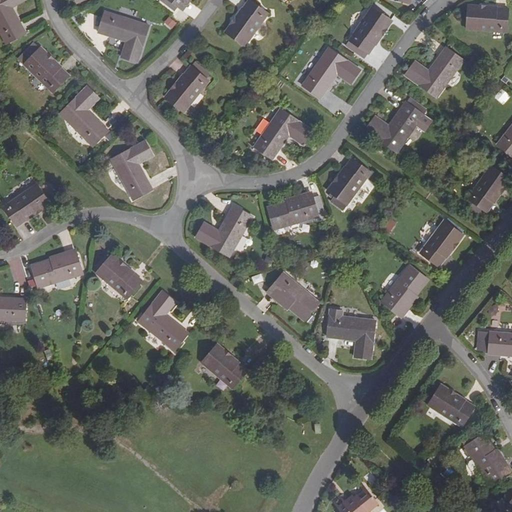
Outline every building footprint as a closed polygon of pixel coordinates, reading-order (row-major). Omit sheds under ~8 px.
[(0,0),(0,32),(6,44),(26,33),(12,8),(25,0),(0,0)] [(181,9),(187,0),(182,0),(178,6),(181,9)] [(248,0),(225,32),(245,46),(268,14),(248,0)] [(466,30),(506,32),(508,8),(468,5),(466,30)] [(369,54),(391,21),(372,8),(349,40),(369,54)] [(149,26),(105,12),(99,33),(126,42),(121,57),(137,62),(149,26)] [(171,29),(176,22),(168,16),(163,23),(171,29)] [(41,47),(39,49),(37,51),(32,46),(18,59),(53,92),(69,75),(41,47)] [(320,99),(336,75),(339,69),(344,73),(341,78),(351,84),(360,70),(328,48),(302,86),(320,99)] [(405,76),(436,98),(463,61),(446,48),(428,71),(415,62),(405,76)] [(193,62),(190,66),(196,71),(199,67),(193,62)] [(209,75),(199,67),(196,71),(190,66),(165,97),(184,113),(209,81),(206,79),(209,75)] [(88,102),(92,106),(99,99),(87,87),(60,114),(93,147),(109,131),(88,110),(84,106),(88,102)] [(88,110),(92,106),(88,102),(84,106),(88,110)] [(426,111),(413,102),(410,106),(406,103),(405,102),(388,126),(385,130),(380,127),(384,122),(375,117),(365,130),(396,153),(426,111)] [(303,145),(312,131),(281,109),(255,147),(272,159),(288,136),(303,145)] [(388,126),(384,122),(380,127),(385,130),(388,126)] [(511,125),(497,145),(511,156),(511,125)] [(111,159),(133,200),(152,189),(138,164),(152,156),(144,141),(111,159)] [(327,190),(331,193),(335,196),(333,199),(331,202),(343,210),(370,172),(351,158),(327,190)] [(510,180),(491,166),(467,199),(487,213),(510,180)] [(4,207),(18,227),(51,204),(37,184),(4,207)] [(285,207),(313,199),(312,194),(283,203),(285,207)] [(318,216),(313,199),(285,207),(283,203),(267,208),(274,230),(318,216)] [(205,223),(196,238),(230,257),(253,217),(233,206),(218,231),(205,223)] [(387,217),(382,229),(390,232),(395,221),(387,217)] [(420,253),(439,267),(463,236),(443,221),(420,253)] [(50,264),(77,256),(76,252),(49,261),(50,264)] [(112,255),(108,260),(100,268),(96,273),(127,299),(142,280),(112,255)] [(83,274),(77,256),(50,264),(49,261),(32,266),(39,287),(83,274)] [(100,268),(108,260),(104,257),(97,266),(100,268)] [(382,302),(396,313),(414,290),(417,293),(428,280),(410,266),(382,302)] [(251,276),(253,284),(263,281),(261,273),(251,276)] [(283,273),(271,287),(294,306),(291,310),(303,320),(318,303),(283,273)] [(294,306),(271,287),(268,291),(291,310),(294,306)] [(399,316),(417,293),(414,290),(396,313),(399,316)] [(188,333),(165,315),(160,311),(164,306),(169,310),(175,302),(162,292),(138,322),(174,350),(188,333)] [(0,320),(25,321),(26,299),(0,297),(0,320)] [(160,311),(165,315),(169,310),(164,306),(160,311)] [(371,359),(376,321),(329,315),(327,338),(356,341),(354,357),(371,359)] [(488,349),(488,352),(488,355),(511,356),(511,333),(490,332),(490,333),(481,332),(479,348),(488,349)] [(201,363),(232,389),(248,370),(217,344),(201,363)] [(440,385),(428,405),(462,426),(474,406),(440,385)] [(490,451),(493,448),(484,434),(465,447),(491,485),(505,475),(490,451)] [(509,473),(493,448),(490,451),(505,475),(509,473)] [(511,486),(500,502),(511,511),(511,486)] [(344,505),(336,511),(370,511),(377,506),(364,492),(353,501),(352,500),(345,506),(344,505)]
